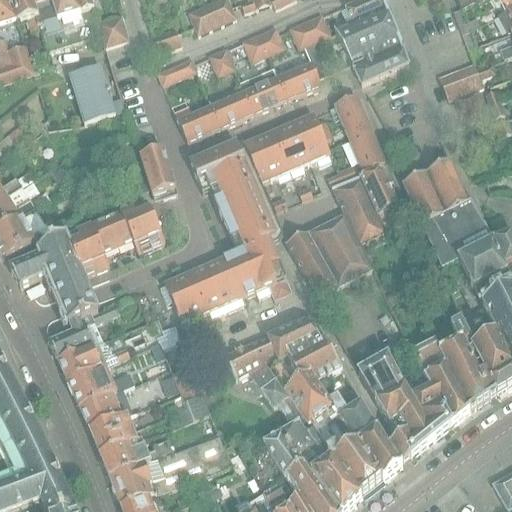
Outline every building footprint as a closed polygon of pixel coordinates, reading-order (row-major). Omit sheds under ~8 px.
[(0,0),(0,30),(16,26),(8,0),(0,0)] [(29,0),(8,0),(16,26),(17,26),(17,27),(28,23),(33,38),(40,36),(35,21),(37,20),(29,0)] [(51,0),(29,0),(37,20),(35,21),(40,36),(41,36),(48,57),(67,50),(59,25),(59,24),(51,0)] [(74,0),(51,0),(59,24),(59,25),(67,50),(101,40),(105,52),(129,44),(122,20),(97,27),(93,14),(80,18),(74,0)] [(74,0),(80,18),(93,14),(94,13),(89,0),(74,0)] [(227,0),(212,7),(221,29),(236,23),(227,0)] [(251,0),(252,4),(255,14),(272,8),(269,2),(270,2),(269,0),(251,0)] [(273,0),(270,2),(269,2),(272,8),(275,13),(297,3),(295,0),(273,0)] [(365,0),(345,9),(352,25),(386,11),(385,12),(380,0),(379,0),(365,0)] [(454,16),(462,38),(470,35),(480,29),(476,21),(467,26),(461,13),(485,0),(455,0),(461,13),(454,16)] [(511,0),(498,0),(506,14),(511,10),(511,0)] [(252,4),(241,7),(242,8),(244,17),(255,14),(252,4)] [(212,7),(200,12),(210,34),(221,29),(212,7)] [(511,10),(506,14),(499,18),(509,37),(511,36),(511,10)] [(352,25),(334,33),(352,68),(401,47),(386,11),(352,25)] [(210,34),(200,12),(188,17),(198,39),(210,34)] [(321,20),(311,24),(319,44),(330,40),(321,20)] [(311,24),(301,28),(309,49),(319,44),(311,24)] [(309,49),(301,28),(290,33),(299,53),(309,49)] [(275,33),(259,39),(268,60),(284,53),(275,33)] [(159,58),(182,50),(176,34),(154,42),(159,58)] [(470,35),(462,38),(468,53),(476,50),(470,35)] [(259,39),(243,46),(251,67),(268,60),(259,39)] [(0,89),(34,77),(25,50),(10,54),(6,43),(0,44),(0,56),(0,57),(9,55),(12,68),(0,72),(0,89)] [(401,47),(352,68),(351,68),(362,88),(409,69),(401,48),(401,47)] [(511,49),(511,50),(511,51),(503,55),(506,63),(511,61),(511,49)] [(226,54),(209,61),(218,81),(234,74),(226,54)] [(157,78),(163,90),(196,76),(191,64),(157,78)] [(276,79),(278,84),(287,105),(321,91),(310,64),(308,64),(309,65),(276,79)] [(474,68),(462,73),(471,95),(477,93),(483,91),(474,68)] [(84,129),(125,116),(121,104),(113,107),(102,72),(70,82),(84,129)] [(462,73),(450,78),(459,100),(471,95),(462,73)] [(274,74),(240,88),(244,98),(245,98),(254,119),(277,109),(283,107),(287,105),(278,84),(276,79),(274,74)] [(450,78),(439,82),(448,104),(454,102),(459,100),(450,78)] [(459,100),(454,102),(459,113),(482,104),(477,93),(471,95),(459,100)] [(495,95),(486,99),(491,110),(500,106),(495,95)] [(209,107),(211,112),(212,112),(221,133),(254,119),(245,98),(244,98),(224,107),(222,102),(210,107),(210,106),(209,107)] [(340,123),(349,144),(371,135),(356,101),(330,113),(331,117),(332,117),(335,125),(340,123)] [(482,104),(459,113),(463,124),(486,115),(482,104)] [(500,106),(491,110),(496,122),(505,118),(500,106)] [(212,112),(211,112),(191,121),(189,116),(180,120),(180,119),(176,121),(187,148),(221,133),(212,112)] [(486,115),(463,124),(467,136),(490,127),(486,115)] [(313,120),(292,129),(309,168),(316,165),(319,170),(332,164),(324,144),(317,129),(313,120)] [(503,140),(511,136),(507,123),(497,127),(503,140)] [(325,126),(317,129),(324,144),(331,141),(325,126)] [(292,129),(272,137),(291,181),(304,176),(302,171),(309,168),(292,129)] [(0,160),(26,140),(20,132),(0,147),(0,160)] [(371,135),(349,144),(359,167),(350,171),(355,182),(379,171),(385,169),(371,135)] [(272,137),(253,146),(269,185),(277,182),(279,187),(291,181),(272,137)] [(237,148),(190,168),(202,198),(210,195),(237,258),(225,263),(244,307),(245,307),(243,302),(256,296),(258,301),(270,296),(274,304),(292,296),(261,224),(268,221),(237,148)] [(162,203),(177,198),(163,154),(140,161),(152,200),(160,197),(162,203)] [(458,265),(472,290),(505,272),(507,277),(511,288),(511,241),(511,239),(499,245),(498,244),(494,247),(482,225),(463,193),(451,166),(403,189),(420,226),(442,273),(458,265)] [(331,193),(332,195),(344,219),(346,219),(359,250),(362,248),(385,237),(386,238),(406,227),(400,213),(398,212),(381,175),(379,171),(355,182),(350,171),(337,177),(338,179),(327,184),(331,193)] [(0,206),(9,201),(24,191),(18,182),(2,192),(0,189),(0,206)] [(302,205),(312,200),(309,192),(298,196),(302,205)] [(9,201),(0,206),(0,235),(24,221),(37,212),(32,203),(17,213),(9,201)] [(276,216),(287,211),(284,202),(272,207),(276,216)] [(19,292),(48,280),(54,296),(59,310),(68,329),(97,316),(90,298),(86,290),(88,290),(87,288),(84,282),(109,271),(103,257),(132,245),(138,259),(165,247),(147,206),(66,240),(38,256),(39,259),(8,272),(19,292)] [(344,219),(309,236),(340,290),(373,272),(362,248),(359,250),(346,219),(344,219)] [(32,234),(24,221),(0,235),(0,257),(3,264),(54,233),(49,225),(32,234)] [(309,236),(286,247),(286,250),(316,303),(340,290),(309,236)] [(244,307),(225,263),(159,291),(167,309),(172,307),(179,323),(186,320),(188,325),(209,316),(211,321),(244,307)] [(505,272),(472,290),(483,313),(484,313),(511,365),(511,288),(507,277),(505,272)] [(73,337),(49,347),(58,366),(104,346),(102,346),(94,328),(101,325),(118,319),(114,310),(98,317),(97,316),(68,329),(69,330),(69,329),(73,337)] [(456,325),(450,328),(461,347),(462,346),(465,344),(468,343),(494,399),(495,398),(511,388),(511,365),(484,313),(483,313),(463,325),(462,322),(461,322),(456,325)] [(305,327),(260,346),(269,366),(266,368),(287,397),(312,379),(319,388),(343,373),(315,330),(305,327)] [(435,347),(411,359),(424,382),(447,370),(470,415),(489,402),(492,400),(494,399),(468,343),(465,344),(462,346),(461,347),(440,357),(435,347)] [(104,346),(58,366),(68,387),(105,372),(130,361),(126,353),(109,360),(104,346)] [(260,346),(248,351),(259,371),(266,368),(269,366),(260,346)] [(248,351),(226,361),(225,361),(237,382),(248,376),(273,411),(276,411),(278,410),(288,423),(290,424),(293,422),(299,428),(283,437),(304,466),(313,459),(317,464),(318,465),(319,466),(320,466),(321,466),(322,466),(323,465),(324,465),(327,468),(313,478),(336,511),(350,511),(361,502),(363,501),(340,468),(331,460),(319,443),(287,397),(266,368),(259,371),(248,351)] [(0,511),(74,511),(51,461),(52,461),(44,445),(39,435),(38,432),(37,432),(32,422),(33,422),(31,419),(26,410),(27,409),(25,407),(19,397),(20,397),(18,394),(13,385),(13,384),(12,381),(11,382),(6,372),(5,369),(4,369),(0,360),(0,511)] [(388,361),(358,378),(398,443),(394,446),(389,451),(402,470),(407,466),(410,463),(452,430),(440,408),(421,419),(411,402),(388,361)] [(429,392),(411,402),(421,419),(440,408),(452,430),(470,415),(447,370),(424,382),(429,392)] [(173,378),(181,399),(185,405),(201,398),(202,397),(191,371),(173,378)] [(105,372),(68,387),(80,413),(113,399),(122,395),(134,390),(131,381),(112,389),(105,372)] [(312,379),(287,397),(319,443),(344,422),(332,405),(319,388),(312,379)] [(113,399),(80,413),(90,436),(123,423),(127,421),(132,419),(122,395),(113,399)] [(186,411),(178,415),(183,428),(210,418),(201,398),(185,405),(181,399),(186,411)] [(338,401),(332,405),(344,422),(362,447),(359,449),(384,484),(402,470),(389,451),(361,409),(361,407),(348,416),(338,401)] [(123,423),(90,436),(94,447),(106,444),(106,441),(113,438),(115,442),(133,434),(127,421),(123,423)] [(344,422),(319,443),(331,460),(340,468),(363,501),(384,484),(359,449),(362,447),(344,422)] [(106,444),(94,447),(100,461),(138,447),(141,445),(138,446),(133,434),(115,442),(113,438),(106,441),(106,444)] [(283,437),(281,438),(265,447),(299,500),(296,503),(302,499),(310,511),(336,511),(313,478),(312,479),(303,467),(304,466),(283,437)] [(172,459),(110,483),(120,511),(123,511),(153,501),(232,470),(219,441),(172,459)] [(138,447),(100,461),(102,466),(103,466),(110,483),(172,459),(167,445),(153,450),(154,455),(147,458),(142,445),(141,445),(138,447)] [(511,511),(511,477),(492,489),(505,511),(511,511)] [(264,498),(268,510),(278,504),(283,511),(292,511),(289,507),(280,490),(278,487),(263,495),(264,498)] [(285,488),(280,490),(289,507),(292,511),(310,511),(302,499),(296,503),(285,488)] [(157,511),(153,501),(123,511),(157,511)]
